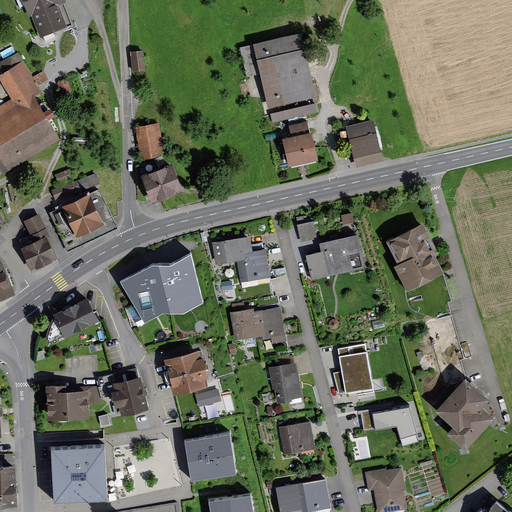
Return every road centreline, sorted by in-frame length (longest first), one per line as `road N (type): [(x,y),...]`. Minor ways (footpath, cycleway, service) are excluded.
road 1 (secondary): [(137,235),(432,166)]
road 2 (residential): [(356,511),(280,228)]
road 3 (residential): [(432,166),(499,405)]
road 4 (tertiary): [(137,235),(125,0)]
road 5 (residential): [(1,323),(21,368),(30,511)]
road 6 (residential): [(90,260),(143,362),(158,423)]
